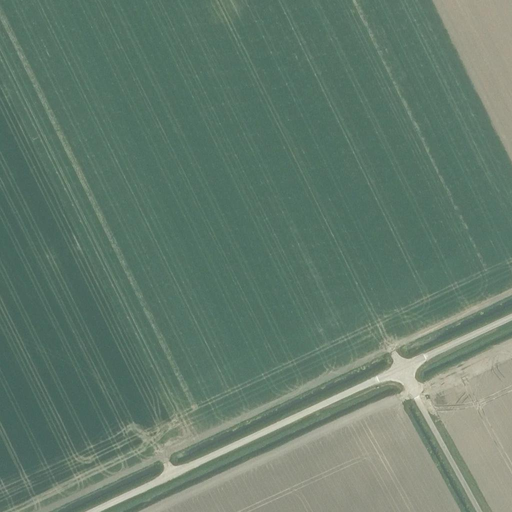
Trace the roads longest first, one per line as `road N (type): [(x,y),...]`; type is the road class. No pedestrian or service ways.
road 1 (unclassified): [(97,511),(399,366)]
road 2 (unclassified): [(479,511),(399,366)]
road 3 (unclassified): [(399,366),(511,315)]
